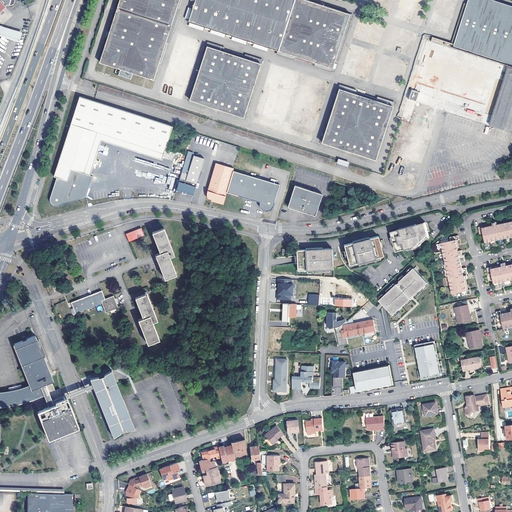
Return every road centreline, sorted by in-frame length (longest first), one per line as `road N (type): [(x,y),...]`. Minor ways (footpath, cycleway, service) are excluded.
road 1 (residential): [(109,474),(31,283)]
road 2 (residential): [(305,511),(305,457),(365,446),(378,451),(387,511)]
road 3 (residential): [(266,227),(322,229),(442,199)]
road 4 (residential): [(272,412),(444,387)]
road 5 (residential): [(258,398),(266,227)]
road 6 (residential): [(114,212),(173,207),(266,227)]
road 7 (motorway): [(0,191),(53,47)]
road 8 (secondary): [(40,138),(85,0)]
road 9 (trunk): [(40,138),(77,0)]
road 10 (residential): [(444,387),(465,511)]
road 11 (secondary): [(43,0),(0,116)]
